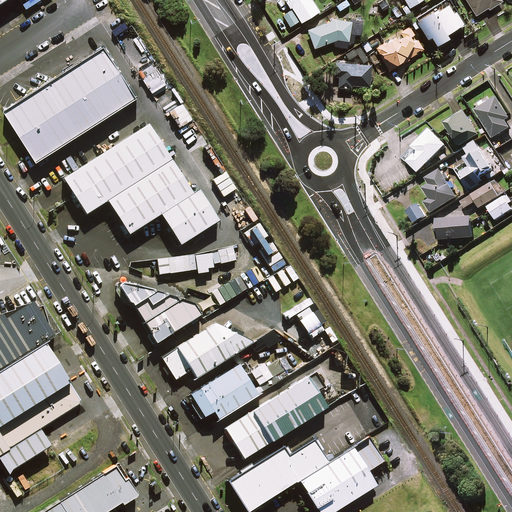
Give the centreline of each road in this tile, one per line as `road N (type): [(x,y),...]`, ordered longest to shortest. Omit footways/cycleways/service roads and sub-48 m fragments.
road 1 (tertiary): [(204,511),(0,188)]
road 2 (secondary): [(511,499),(315,184)]
road 3 (secondary): [(346,168),(382,254),(511,460)]
road 4 (residential): [(343,147),(511,41)]
road 5 (secondary): [(299,157),(199,0)]
road 6 (secondary): [(223,0),(293,108),(330,137)]
